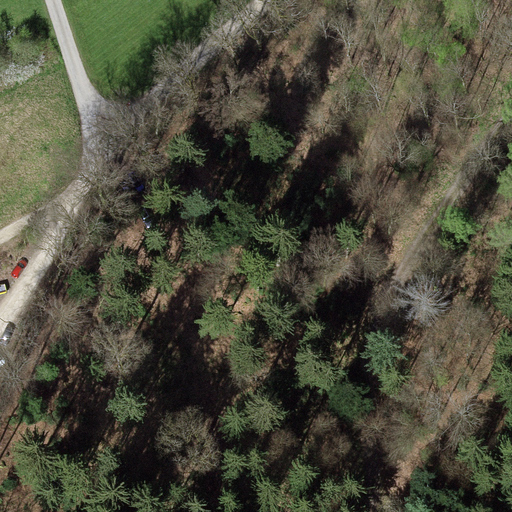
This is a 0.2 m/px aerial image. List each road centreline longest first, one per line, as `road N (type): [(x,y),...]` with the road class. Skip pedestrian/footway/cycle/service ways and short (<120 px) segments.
road 1 (track): [(511,104),(453,182),(383,302),(359,392),(373,480),(360,511)]
road 2 (track): [(285,0),(0,242)]
road 3 (unclassified): [(0,317),(102,159),(54,0)]
